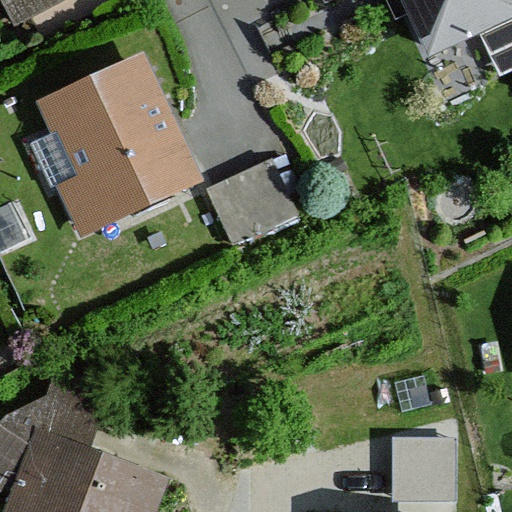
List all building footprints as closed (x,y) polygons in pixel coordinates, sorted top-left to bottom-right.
[(2,0),(15,23),(59,0),(2,0)] [(511,0),(407,0),(433,52),(511,13),(511,0)] [(444,91),(497,71),(484,36),(431,56),(444,91)] [(139,53),(39,101),(71,168),(57,175),(84,232),(198,177),(139,53)] [(271,161),(210,190),(235,243),(297,214),(271,161)] [(149,511),(163,481),(85,451),(106,389),(60,374),(50,400),(0,439),(0,484),(16,495),(10,511),(149,511)] [(454,440),(389,438),(387,498),(453,499),(454,440)]
